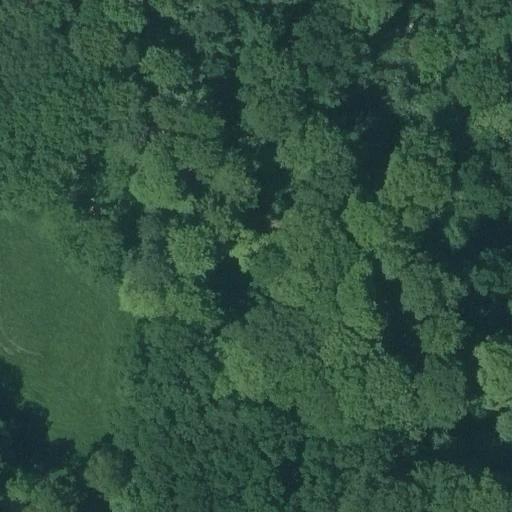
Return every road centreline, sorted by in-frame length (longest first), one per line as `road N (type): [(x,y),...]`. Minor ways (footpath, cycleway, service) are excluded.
road 1 (track): [(511,398),(186,165)]
road 2 (track): [(202,0),(186,165)]
